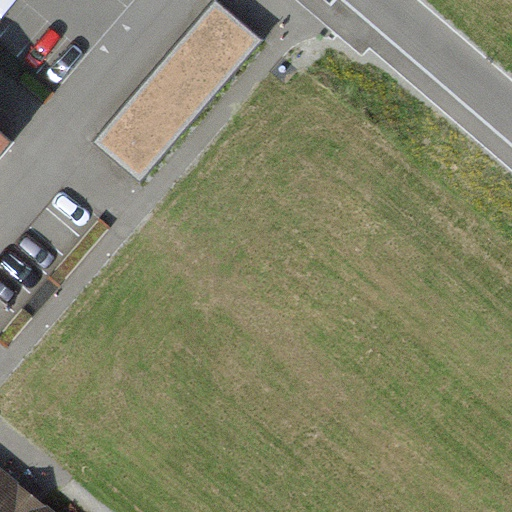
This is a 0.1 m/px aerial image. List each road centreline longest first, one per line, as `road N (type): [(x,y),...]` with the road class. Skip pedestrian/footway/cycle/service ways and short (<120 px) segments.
road 1 (residential): [(186,0),(0,222)]
road 2 (residential): [(511,120),(370,0)]
